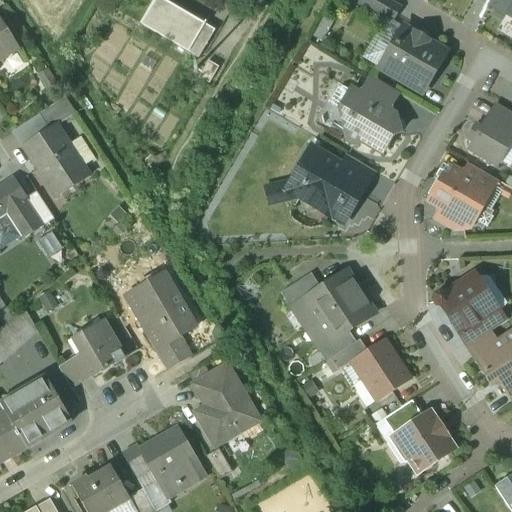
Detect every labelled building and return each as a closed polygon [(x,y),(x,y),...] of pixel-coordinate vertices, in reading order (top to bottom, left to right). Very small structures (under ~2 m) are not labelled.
[(214,31),(161,0),(154,0),(140,25),(197,59),(214,31)] [(387,0),(362,0),(359,5),(390,23),(399,7),(387,0)] [(511,0),(493,0),(489,7),(511,20),(511,0)] [(0,20),(0,60),(18,49),(0,20)] [(413,36),(403,29),(380,69),(403,83),(405,79),(413,84),(414,88),(419,91),(425,89),(428,84),(427,80),(432,70),(438,69),(444,58),(443,53),(426,43),(427,42),(414,34),(413,36)] [(208,62),(198,78),(208,84),(218,68),(208,62)] [(29,82),(40,99),(58,87),(47,71),(29,82)] [(399,94),(369,77),(358,95),(388,113),(388,112),(393,104),(399,94)] [(358,95),(351,90),(339,111),(347,141),(354,145),(362,143),(377,152),(383,150),(387,144),(385,137),(399,133),(395,116),(388,112),(388,113),(358,95)] [(64,98),(38,115),(48,131),(57,125),(57,126),(75,114),(64,98)] [(511,133),(511,116),(495,106),(488,119),(511,134),(511,133)] [(488,119),(481,130),(475,126),(467,140),(473,143),(469,151),(484,160),(486,167),(493,165),(495,167),(511,138),(511,133),(511,134),(488,119)] [(48,131),(22,148),(55,199),(90,176),(57,126),(57,125),(48,131)] [(341,167),(313,151),(304,166),(298,167),(296,172),(297,178),(288,192),(299,199),(301,207),(311,213),(319,210),(340,223),(349,208),(348,206),(353,197),(356,196),(360,198),(361,196),(338,183),(346,171),(342,169),(342,168),(341,167)] [(374,173),(347,157),(341,167),(342,168),(342,169),(346,171),(338,183),(361,196),(374,173)] [(496,182),(468,166),(462,176),(462,177),(490,193),(496,182)] [(454,171),(447,184),(442,181),(437,189),(432,191),(429,196),(430,201),(429,203),(440,209),(464,223),(465,221),(475,204),(481,207),(490,193),(462,177),(462,176),(454,171)] [(12,180),(0,187),(0,218),(6,214),(23,240),(42,227),(26,202),(28,201),(13,178),(12,179),(12,180)] [(464,223),(440,209),(433,221),(453,233),(467,232),(471,225),(465,221),(464,223)] [(320,290),(299,303),(301,305),(291,311),(305,332),(361,295),(358,290),(356,291),(353,286),(354,285),(346,273),(320,290)] [(163,274),(125,296),(157,351),(179,338),(195,328),(163,274)] [(310,275),(280,295),(291,311),(301,305),(299,303),(320,290),(310,275)] [(472,276),(444,295),(438,293),(433,296),(432,302),(436,307),(441,308),(459,336),(469,329),(491,315),(490,314),(480,299),(485,296),(472,276)] [(361,295),(305,332),(317,350),(326,344),(327,346),(348,332),(374,315),(372,312),(371,313),(367,308),(369,307),(361,295)] [(23,309),(0,330),(0,363),(36,331),(23,309)] [(491,315),(469,329),(477,341),(489,334),(507,322),(500,312),(494,311),(490,314),(491,315)] [(104,320),(77,336),(86,352),(58,368),(71,390),(126,358),(104,320)] [(348,332),(327,346),(326,344),(317,350),(325,363),(329,361),(355,343),(348,332)] [(475,357),(474,358),(491,385),(498,381),(507,394),(511,390),(511,333),(495,344),(475,357)] [(477,341),(469,347),(475,357),(495,344),(489,334),(477,341)] [(179,338),(157,351),(168,371),(190,358),(179,338)] [(355,343),(329,361),(337,373),(351,364),(350,363),(367,353),(359,341),(355,343)] [(410,381),(384,341),(367,353),(350,363),(351,364),(362,381),(364,380),(378,402),(410,381)] [(226,367),(193,385),(206,407),(195,413),(214,446),(257,421),(226,367)] [(46,378),(0,404),(0,405),(5,415),(25,449),(71,422),(46,378)] [(411,402),(383,421),(395,439),(398,437),(397,436),(422,419),(411,402)] [(0,464),(25,449),(5,415),(0,417),(0,464)] [(422,419),(397,436),(398,437),(411,458),(410,459),(410,461),(410,463),(418,474),(453,451),(445,439),(447,438),(437,423),(435,424),(429,415),(422,419)] [(204,477),(176,430),(140,451),(157,481),(167,498),(204,477)] [(140,451),(137,447),(122,456),(142,489),(142,490),(157,481),(140,451)] [(218,450),(206,457),(219,479),(230,472),(218,450)] [(111,467),(87,481),(85,477),(71,486),(85,511),(105,511),(129,499),(128,497),(111,467)] [(511,511),(511,476),(495,488),(510,511),(511,511)] [(142,490),(142,489),(128,497),(129,499),(136,511),(153,511),(154,511),(142,490)]
